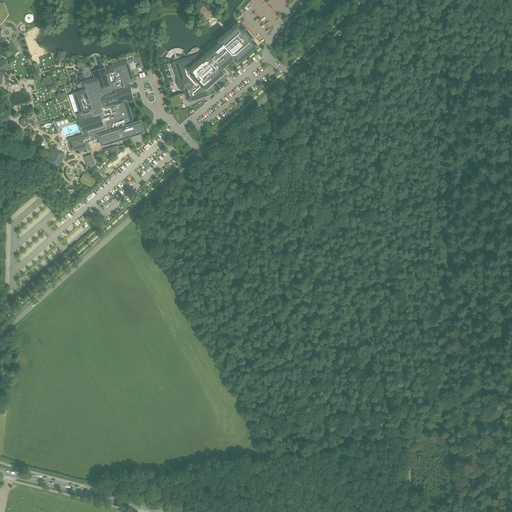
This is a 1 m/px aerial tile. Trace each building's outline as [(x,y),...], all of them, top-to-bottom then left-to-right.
[(0,24),(1,24),(9,15),(5,3),(0,2),(0,24)] [(209,94),(208,92),(213,88),(211,86),(220,78),(222,80),(225,76),(224,75),(225,74),(221,69),(233,58),(237,63),(257,46),(251,39),(253,38),(245,29),(243,30),(237,24),(218,41),(220,43),(208,54),(206,52),(202,56),(201,55),(201,54),(176,62),(176,63),(173,64),(182,91),(185,90),(189,101),(209,94)] [(0,84),(2,84),(2,78),(7,69),(10,67),(9,66),(4,58),(0,61),(0,84)] [(131,122),(125,102),(130,100),(128,95),(129,95),(129,94),(129,93),(128,93),(128,92),(127,92),(126,89),(124,89),(123,85),(130,83),(124,63),(109,68),(110,71),(104,73),(102,66),(92,70),(95,80),(81,84),(83,91),(74,94),(75,99),(80,114),(78,115),(80,121),(84,134),(84,135),(68,140),(71,150),(85,146),(86,148),(91,146),(91,144),(88,145),(87,142),(99,139),(101,145),(143,132),(139,119),(131,122)] [(8,114),(0,117),(3,123),(10,120),(9,118),(10,117),(9,115),(8,115),(8,114)] [(106,158),(117,155),(117,154),(118,154),(117,153),(121,152),(119,145),(115,146),(103,150),(104,152),(105,158),(106,157),(106,158)] [(53,153),(49,160),(58,165),(64,155),(54,150),(53,153)] [(95,165),(92,155),(85,157),(88,167),(95,165)] [(103,175),(90,171),(87,180),(101,184),(103,175)] [(76,189),(59,185),(55,200),(68,203),(73,204),(76,189)]
